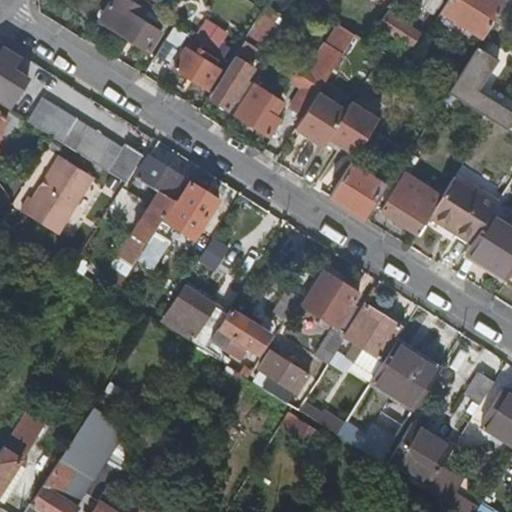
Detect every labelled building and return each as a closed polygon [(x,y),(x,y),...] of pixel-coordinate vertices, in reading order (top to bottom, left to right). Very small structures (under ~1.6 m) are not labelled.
[(140,16),(144,8),(131,0),(108,0),(95,20),(108,28),(148,53),(162,30),(140,16)] [(319,0),(314,8),(321,13),(328,0),(319,0)] [(446,0),(440,10),(467,27),(482,37),(495,16),(505,0),(504,0),(446,0)] [(511,15),(511,0),(505,0),(495,16),(507,24),(511,15)] [(460,38),(467,27),(440,10),(433,21),(460,38)] [(421,35),(387,14),(378,28),(412,49),(421,35)] [(269,26),(258,18),(230,62),(211,92),(207,98),(226,109),(252,69),(245,64),(269,26)] [(354,34),(339,24),(328,42),(343,51),(354,34)] [(166,63),(177,45),(185,33),(174,27),(155,56),(166,63)] [(185,33),(177,45),(183,49),(191,37),(185,33)] [(172,67),(211,92),(230,62),(191,37),(183,49),(172,67)] [(290,107),(303,115),(318,91),(343,51),(328,42),(312,67),(307,63),(296,81),(303,85),(290,107)] [(177,45),(166,63),(172,67),(183,49),(177,45)] [(497,60),(476,47),(447,92),(490,119),(506,129),(511,119),(511,112),(502,106),(496,102),(477,90),(497,60)] [(19,58),(2,48),(0,50),(0,104),(7,110),(27,79),(12,69),(19,58)] [(258,76),(253,84),(259,88),(264,80),(258,76)] [(259,88),(253,84),(234,114),(269,136),(280,119),(271,114),(279,101),(259,88)] [(303,115),(296,126),(320,143),(326,135),(343,108),(318,91),(303,115)] [(373,116),(348,99),(343,108),(326,135),(350,152),(373,116)] [(41,100),(26,121),(53,139),(114,177),(124,184),(142,155),(125,144),(120,150),(41,100)] [(367,158),(382,135),(371,128),(356,152),(367,158)] [(0,152),(0,167),(2,169),(9,158),(0,152)] [(134,177),(142,182),(161,194),(155,205),(153,208),(150,206),(138,224),(143,227),(137,236),(147,242),(152,233),(162,217),(173,201),(169,198),(182,177),(147,156),(134,177)] [(93,179),(59,158),(32,200),(29,199),(20,212),(57,235),(93,179)] [(383,184),(350,162),(329,196),(362,217),(383,184)] [(400,177),(395,174),(380,198),(386,201),(400,177)] [(386,201),(380,210),(417,233),(429,215),(430,214),(417,206),(425,193),(400,177),(386,201)] [(429,215),(470,242),(489,212),(494,204),(453,177),(430,214),(429,215)] [(115,194),(121,184),(111,178),(105,188),(115,194)] [(135,194),(155,205),(161,194),(142,182),(135,194)] [(167,220),(171,223),(181,229),(185,224),(197,231),(217,199),(190,182),(167,220)] [(465,251),(507,278),(511,272),(511,270),(511,226),(489,212),(470,242),(465,251)] [(152,233),(161,239),(171,223),(167,220),(162,217),(152,233)] [(166,242),(161,239),(152,233),(147,242),(136,260),(150,268),(166,242)] [(137,236),(104,288),(114,294),(136,260),(147,242),(137,236)] [(224,277),(240,256),(215,238),(199,259),(224,277)] [(40,264),(50,270),(57,258),(48,252),(40,264)] [(358,292),(324,271),(303,305),(333,324),(347,333),(362,310),(351,304),(358,292)] [(166,321),(206,346),(217,328),(225,315),(213,308),(219,299),(190,282),(166,321)] [(272,310),(285,319),(299,296),(286,288),(272,310)] [(213,308),(225,315),(230,307),(219,299),(213,308)] [(344,356),(373,375),(383,360),(379,358),(399,326),(365,305),(362,310),(347,333),(341,343),(345,345),(349,340),(353,342),(344,356)] [(218,360),(225,348),(232,337),(248,348),(258,354),(270,335),(230,310),(218,329),(217,328),(206,346),(203,350),(218,360)] [(333,324),(314,354),(328,363),(341,343),(347,333),(333,324)] [(232,337),(225,348),(241,358),(248,348),(232,337)] [(439,369),(395,340),(383,360),(373,375),(371,379),(415,407),(439,369)] [(258,371),(287,389),(296,395),(309,376),(302,372),(270,352),(258,371)] [(287,389),(281,400),(292,406),(298,411),(304,402),(328,363),(314,354),(302,372),(309,376),(296,395),(287,389)] [(243,366),(239,373),(241,374),(248,379),(252,372),(243,366)] [(70,382),(51,370),(45,379),(65,391),(70,382)] [(464,395),(479,404),(493,381),(478,372),(464,395)] [(477,421),(511,442),(511,397),(498,388),(477,421)] [(342,426),(304,402),(298,411),(336,434),(337,434),(342,426)] [(105,419),(90,410),(30,505),(40,511),(75,511),(77,509),(70,505),(75,487),(79,480),(71,474),(105,419)] [(322,434),(288,412),(279,426),(314,447),(322,434)] [(0,493),(18,465),(43,426),(24,413),(0,450),(0,493)] [(368,434),(345,419),(342,426),(337,434),(359,448),(368,434)] [(390,459),(429,483),(439,468),(452,447),(412,422),(390,459)] [(368,434),(359,448),(381,462),(394,441),(372,427),(368,434)] [(118,470),(117,470),(96,501),(89,511),(137,511),(140,509),(125,499),(136,482),(127,476),(138,458),(129,452),(118,470)] [(85,495),(96,501),(117,470),(120,465),(108,458),(85,495)] [(18,465),(0,493),(0,502),(4,505),(25,470),(18,465)] [(458,480),(439,468),(429,483),(425,489),(445,502),(458,480)] [(171,511),(181,497),(168,489),(153,511),(171,511)] [(498,511),(500,510),(483,500),(475,511),(498,511)]
